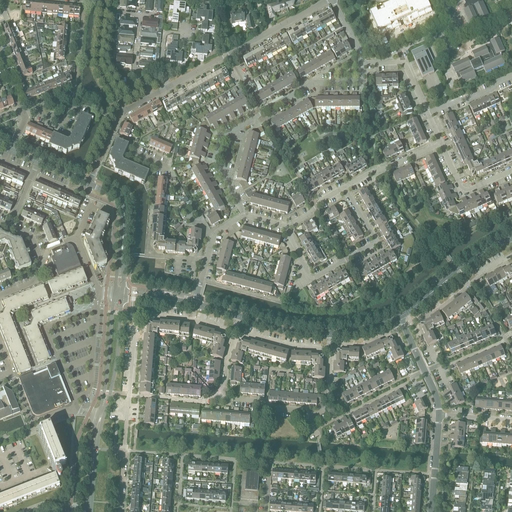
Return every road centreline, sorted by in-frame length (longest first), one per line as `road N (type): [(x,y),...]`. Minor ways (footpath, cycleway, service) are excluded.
road 1 (residential): [(244,215),(219,172),(224,136),(314,82),(361,82),(362,63)]
road 2 (residential): [(306,410),(220,398),(234,330)]
road 3 (residential): [(344,188),(376,243),(312,279)]
road 4 (unclassified): [(75,407),(31,424),(0,347)]
road 5 (tertiary): [(118,292),(123,206),(88,184)]
